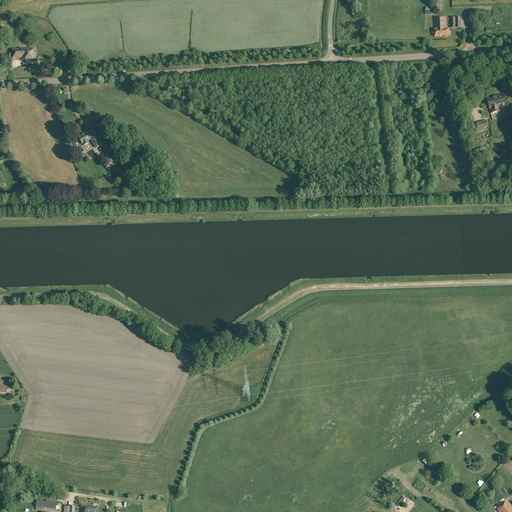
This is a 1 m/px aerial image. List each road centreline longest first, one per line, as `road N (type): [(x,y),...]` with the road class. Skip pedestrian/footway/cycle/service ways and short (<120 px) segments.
road 1 (track): [(511,280),(310,288),(201,346),(97,292),(0,295)]
road 2 (secondary): [(0,85),(331,62)]
road 3 (secondary): [(331,62),(511,50)]
road 4 (track): [(0,471),(72,496),(176,500)]
